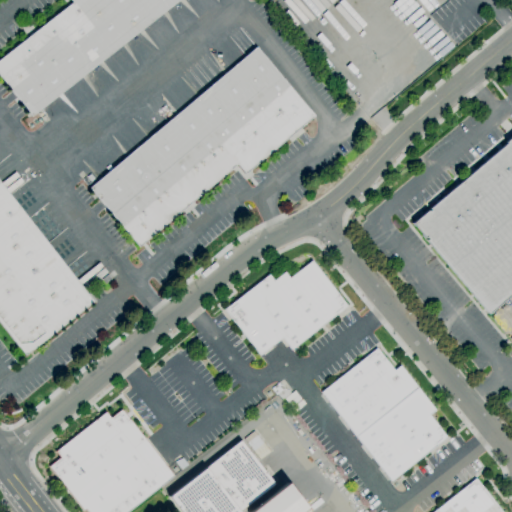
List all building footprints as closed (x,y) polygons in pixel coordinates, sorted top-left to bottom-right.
[(177,0),(30,116),(0,77),(0,58),(72,2),(70,0),(177,0)] [(237,164),(138,247),(89,188),(255,47),(313,116),(245,174),(237,164)] [(511,293),(488,314),(425,240),(427,239),(425,237),(424,238),(411,223),(426,211),(428,212),(429,211),(428,209),(505,144),(504,142),(511,135),(511,293)] [(25,355),(0,323),(0,183),(93,302),(25,355)] [(268,275),(273,281),(284,272),(289,278),(310,261),(346,306),(291,350),(281,338),(260,355),(224,310),(268,275)] [(390,481),(320,392),(375,349),(393,371),(399,366),(434,410),(428,415),(446,437),(390,481)] [(127,511),(86,511),(85,510),(83,511),(48,466),(59,458),(54,452),(105,412),(109,418),(121,409),(173,476),(127,511)] [(178,511),(167,497),(239,441),(273,485),(238,511),(178,511)] [(433,511),(475,479),(501,511),(433,511)] [(298,511),(250,511),(285,484),(304,508),(298,511)]
